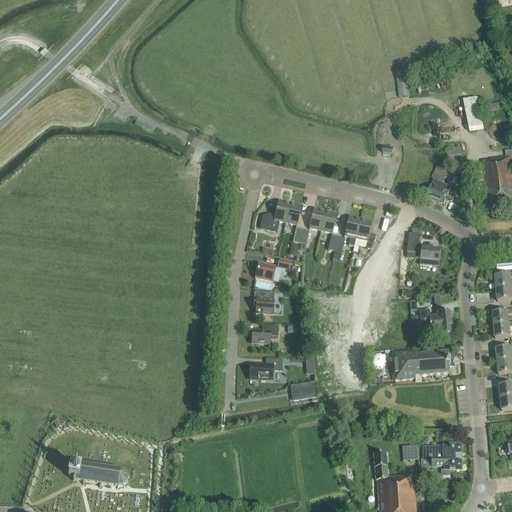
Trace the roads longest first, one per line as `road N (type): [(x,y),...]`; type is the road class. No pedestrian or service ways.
road 1 (tertiary): [(480,488),(465,279),(481,250)]
road 2 (residential): [(230,397),(236,277),(259,167)]
road 3 (residential): [(413,204),(364,295),(354,341),(358,376)]
road 4 (trunk): [(0,117),(117,0)]
road 5 (residential): [(413,204),(259,167)]
road 6 (track): [(259,167),(128,107)]
